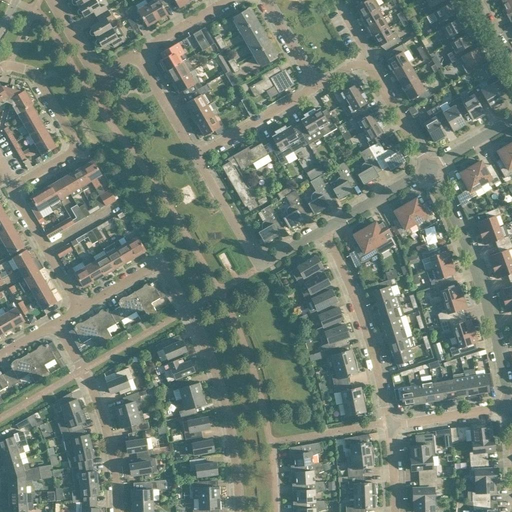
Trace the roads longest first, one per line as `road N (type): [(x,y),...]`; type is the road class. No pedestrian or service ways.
road 1 (residential): [(80,308),(14,196),(14,186),(71,151),(73,138),(33,71),(7,65)]
road 2 (residential): [(508,406),(476,271),(428,169)]
road 3 (residential): [(239,511),(230,423),(188,308)]
road 4 (residential): [(389,424),(375,356),(328,227)]
road 5 (residential): [(118,511),(106,426),(55,323)]
road 6 (residential): [(80,308),(152,266),(163,268),(188,308)]
road 7 (residential): [(198,153),(313,89)]
road 8 (residential): [(264,265),(198,153)]
road 9 (residential): [(428,169),(367,55)]
road 10 (residential): [(389,424),(508,406)]
